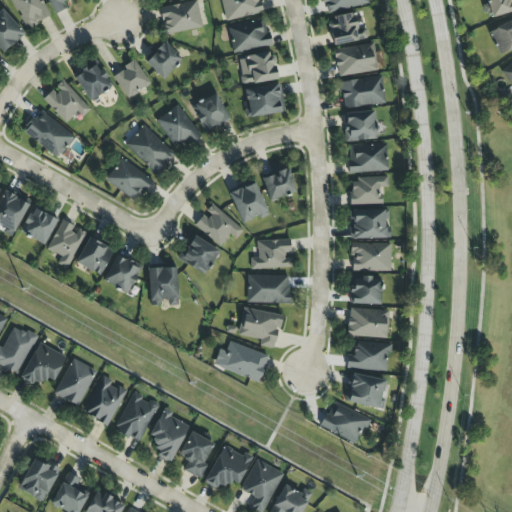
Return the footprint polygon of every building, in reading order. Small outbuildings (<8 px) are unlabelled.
[(50,17),(40,0),(10,0),(26,29),(50,17)] [(46,0),(54,15),(66,8),(63,1),(65,0),(46,0)] [(220,0),(226,22),(263,12),(260,0),(220,0)] [(322,0),(326,14),(369,4),(367,0),(322,0)] [(511,12),(511,4),(511,0),(486,0),(490,17),(511,12)] [(202,28),(197,1),(159,8),(164,35),(202,28)] [(0,10),(0,50),(3,54),(24,33),(1,10),(0,10)] [(332,46),(368,39),(366,28),(356,29),(354,14),(327,19),(332,46)] [(227,27),(233,54),(270,45),(264,18),(227,27)] [(511,48),(511,20),(488,32),(498,55),(511,48)] [(141,60),(162,80),(181,60),(160,40),(141,60)] [(380,51),(373,52),(372,44),(333,50),(337,76),(383,69),(380,51)] [(276,81),(273,54),(238,58),(241,85),(276,81)] [(126,99),(150,85),(136,61),(112,75),(126,99)] [(73,78),(90,101),(112,86),(95,62),(73,78)] [(511,62),(500,71),(511,87),(511,62)] [(339,83),(343,109),(385,103),(381,76),(339,83)] [(65,124),(76,113),(81,118),(90,110),(62,80),(42,99),(65,124)] [(283,113),(279,85),(242,90),(246,118),(283,113)] [(202,133),(228,124),(218,95),(192,104),(202,133)] [(192,145),(202,135),(174,106),(155,124),(177,147),(186,138),(192,145)] [(22,131),(57,159),(74,137),(39,109),(22,131)] [(345,143),(376,140),(374,111),(342,114),(345,143)] [(124,145),(155,176),(176,154),(145,124),(124,145)] [(387,172),(386,145),(347,146),(348,173),(387,172)] [(136,203),(154,179),(122,156),(104,181),(136,203)] [(296,192),(286,166),(260,175),(269,202),(296,192)] [(381,188),(387,188),(387,178),(349,179),(350,205),(382,204),(381,188)] [(228,194),(242,225),(268,213),(253,182),(228,194)] [(0,195),(0,225),(16,231),(27,202),(1,192),(0,195)] [(205,213),(204,212),(194,226),(220,246),(229,234),(235,239),(243,230),(210,205),(205,213)] [(56,221),(32,207),(18,232),(42,246),(56,221)] [(349,211),(350,240),(389,239),(389,210),(349,211)] [(67,269),(85,233),(61,221),(46,250),(59,257),(56,263),(67,269)] [(204,275),(218,251),(192,235),(177,260),(204,275)] [(101,276),(112,249),(87,238),(75,265),(101,276)] [(250,269),(291,269),(291,256),(290,256),(290,241),(257,241),(257,258),(250,258),(250,269)] [(390,271),(390,244),(351,244),(351,271),(390,271)] [(129,295),(140,266),(114,255),(102,284),(129,295)] [(176,268),(148,268),(148,306),(160,306),(160,300),(167,300),(167,306),(177,306),(176,268)] [(289,304),(289,276),(247,275),(246,303),(289,304)] [(380,305),(381,277),(350,276),(349,304),(380,305)] [(237,336),(260,340),(258,346),(275,349),(281,316),(242,309),(237,336)] [(388,311),(348,309),(347,337),(387,338),(388,311)] [(0,367),(18,375),(35,337),(13,326),(2,349),(0,347),(0,367)] [(212,366),(258,383),(268,357),(229,342),(225,352),(219,349),(212,366)] [(389,345),(354,342),(353,356),(347,356),(346,368),(387,372),(389,345)] [(65,358),(38,343),(20,377),(40,388),(45,378),(53,382),(65,358)] [(54,396),(79,407),(95,370),(70,359),(54,396)] [(343,401),(381,411),(389,382),(350,372),(343,401)] [(84,415),(109,426),(124,390),(114,385),(115,382),(100,376),(84,415)] [(158,405),(149,400),(148,402),(132,394),(114,431),(139,444),(158,405)] [(368,419),(331,402),(319,428),(356,445),(368,419)] [(189,427),(170,417),(172,413),(164,408),(148,436),(156,440),(150,450),(170,461),(189,427)] [(203,463),(213,444),(191,432),(177,456),(187,461),(182,470),(199,480),(207,466),(203,463)] [(204,481),(224,492),(230,481),(237,485),(250,459),(223,445),(204,481)] [(57,470),(31,459),(18,491),(44,502),(57,470)] [(262,511),(283,474),(256,460),(240,490),(254,497),(248,508),(255,511),(262,511)] [(65,511),(78,511),(87,493),(77,489),(81,480),(65,473),(51,505),(65,511)] [(269,511),(301,511),(308,499),(283,486),(269,511)] [(120,511),(123,506),(96,491),(84,511),(120,511)]
